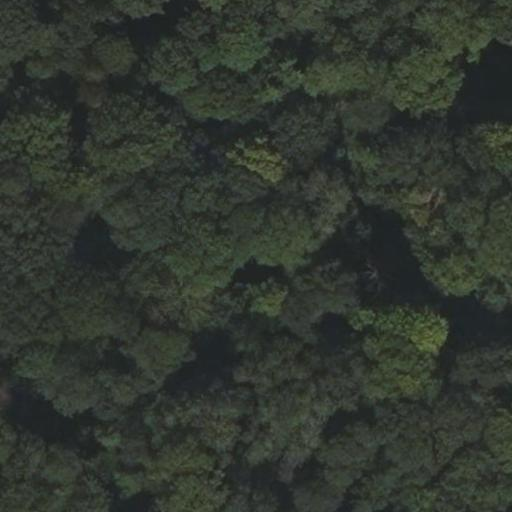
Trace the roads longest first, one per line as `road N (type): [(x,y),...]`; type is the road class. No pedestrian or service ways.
road 1 (track): [(243,112),(153,247),(0,444)]
road 2 (track): [(243,112),(511,112)]
road 3 (track): [(0,108),(243,112)]
road 4 (track): [(183,0),(243,112)]
